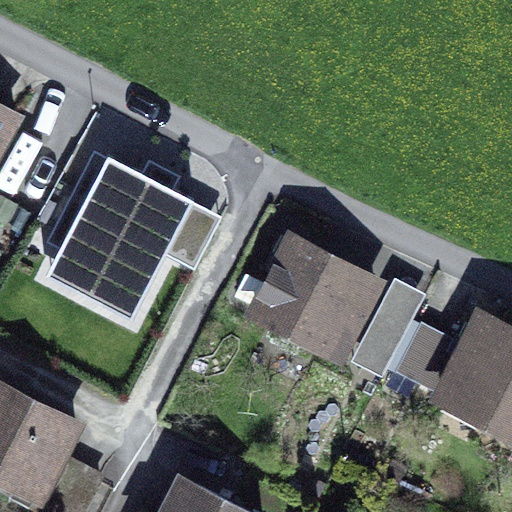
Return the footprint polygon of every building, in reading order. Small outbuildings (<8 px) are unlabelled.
[(0,148),(17,119),(0,108),(0,148)] [(144,183),(101,162),(67,230),(140,266),(143,260),(154,265),(170,233),(160,228),(181,185),(151,170),(144,183)] [(376,285),(292,243),(258,310),(331,347),(349,310),(361,316),(376,285)] [(511,334),(482,320),(443,396),(511,430),(511,334)] [(424,386),(446,339),(423,328),(401,375),(424,386)] [(77,424),(0,383),(0,476),(3,478),(0,483),(0,492),(37,511),(86,511),(103,480),(60,457),(77,424)] [(245,511),(184,480),(167,511),(245,511)]
